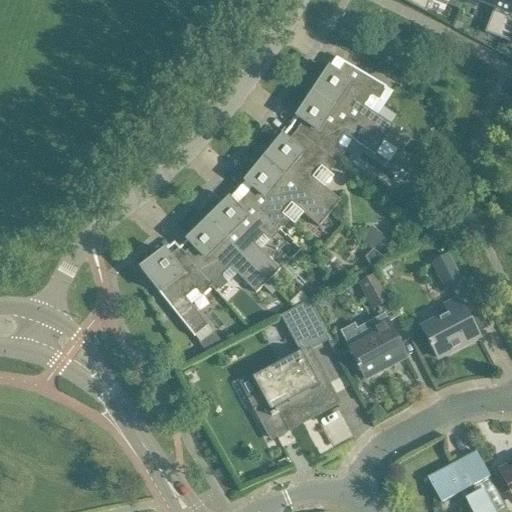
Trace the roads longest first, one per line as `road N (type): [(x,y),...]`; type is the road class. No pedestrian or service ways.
road 1 (residential): [(49,312),(93,240),(139,203),(255,73),(296,0)]
road 2 (residential): [(355,499),(369,460),(408,429),(467,402),(511,398)]
road 3 (tertiary): [(126,413),(81,336),(49,312)]
